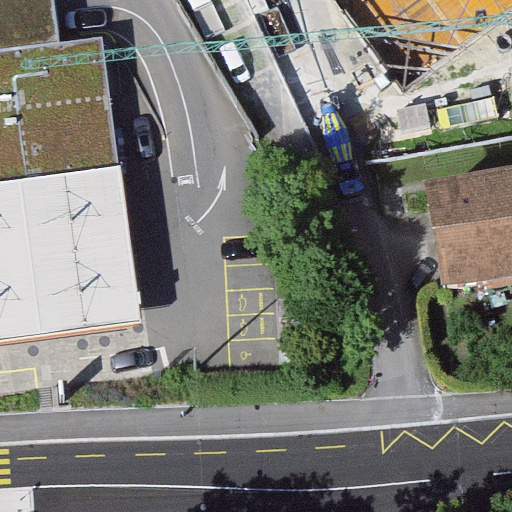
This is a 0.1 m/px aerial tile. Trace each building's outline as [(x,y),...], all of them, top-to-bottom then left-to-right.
[(0,60),(58,53),(55,26),(51,0),(0,7),(0,60)] [(511,0),(332,0),(403,93),(511,19),(511,0)] [(58,53),(0,60),(0,189),(119,174),(102,47),(58,53)] [(119,174),(0,189),(0,353),(140,336),(125,223),(119,174)] [(511,188),(424,205),(443,304),(511,291),(511,188)]
